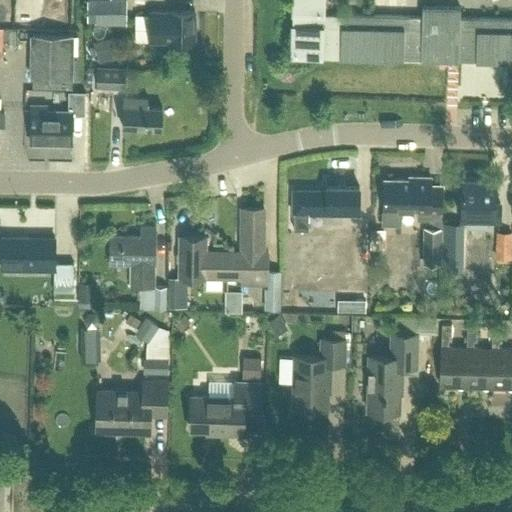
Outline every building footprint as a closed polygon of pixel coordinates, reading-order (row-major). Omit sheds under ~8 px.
[(126,0),(87,0),(87,24),(126,24),(126,0)] [(511,16),(460,16),(460,6),(422,5),(422,15),(326,13),(325,0),(292,0),(292,13),(294,13),(294,23),(292,23),(291,55),(324,56),(324,54),(341,55),(340,57),(404,58),(404,56),(422,56),(422,59),(452,60),(459,60),(459,58),(477,58),(477,60),(511,60),(511,16)] [(156,9),(156,21),(156,40),(169,40),(169,41),(195,41),(195,8),(170,8),(170,9),(156,9)] [(32,33),(31,77),(72,78),(73,34),(32,33)] [(117,58),(111,36),(93,41),(100,63),(117,58)] [(98,66),(97,86),(125,88),(127,68),(98,66)] [(68,92),(68,112),(45,111),(45,107),(30,106),(30,141),(71,142),(72,114),(84,115),(84,92),(68,92)] [(161,129),(162,107),(148,106),(148,98),(124,96),(122,126),(161,129)] [(385,177),(384,208),(384,223),(400,224),(401,209),(418,209),(417,219),(429,219),(429,226),(423,226),(422,263),(442,263),(444,182),(431,181),(431,175),(410,175),(410,178),(385,177)] [(501,220),(501,202),(495,201),(496,177),(464,176),(462,219),(501,220)] [(327,190),(294,189),(294,212),(296,212),(295,228),(309,228),(309,212),(328,212),(328,208),(361,208),(361,186),(327,186),(327,190)] [(242,277),(242,283),(265,283),(268,283),(269,270),(269,250),(264,250),(264,206),(243,206),(243,250),(243,277),(242,277)] [(110,263),(130,263),(129,285),(141,285),(140,307),(166,307),(167,285),(155,285),(155,226),(140,226),(140,236),(110,235),(110,263)] [(511,231),(496,231),(495,257),(511,257),(511,231)] [(168,276),(168,306),(186,306),(186,276),(242,277),(243,277),(243,250),(206,249),(206,235),(180,235),(180,276),(168,276)] [(55,268),(55,241),(29,241),(29,237),(2,237),(1,264),(27,264),(27,268),(55,268)] [(74,263),(55,263),(56,291),(74,291),(74,263)] [(266,289),(266,308),(280,308),(280,289),(268,289),(266,289)] [(351,301),(351,313),(365,313),(365,301),(351,301)] [(417,367),(418,333),(435,334),(435,317),(395,315),(395,332),(393,332),(392,355),(369,355),(368,410),(400,411),(400,384),(402,384),(403,366),(417,367)] [(145,357),(145,376),(167,376),(168,340),(159,339),(164,330),(144,318),(136,332),(147,342),(147,357),(145,357)] [(440,385),(466,386),(467,348),(452,347),(449,347),(450,340),(453,340),(453,324),(444,324),(443,347),(441,347),(440,385)] [(468,348),(467,348),(466,386),(491,386),(492,348),(477,348),(474,348),(474,340),(477,340),(477,325),(468,325),(468,348)] [(493,348),(492,348),(491,386),(511,386),(511,348),(502,348),(499,348),(499,341),(502,341),(502,325),(493,325),(493,348)] [(99,326),(84,327),(85,360),(100,359),(99,326)] [(467,340),(467,329),(453,329),(453,340),(467,340)] [(345,364),(346,339),(323,338),(322,356),(295,355),(293,408),(327,409),(328,383),(331,383),(331,364),(345,364)] [(244,357),(243,379),(262,380),(262,357),(244,357)] [(280,357),(280,383),(294,383),(294,357),(280,357)] [(167,407),(167,381),(143,380),(143,391),(97,390),(96,429),(150,431),(150,407),(167,407)] [(260,410),(261,382),(235,381),(235,397),(190,396),(190,428),(216,429),(216,433),(244,434),(245,410),(260,410)]
